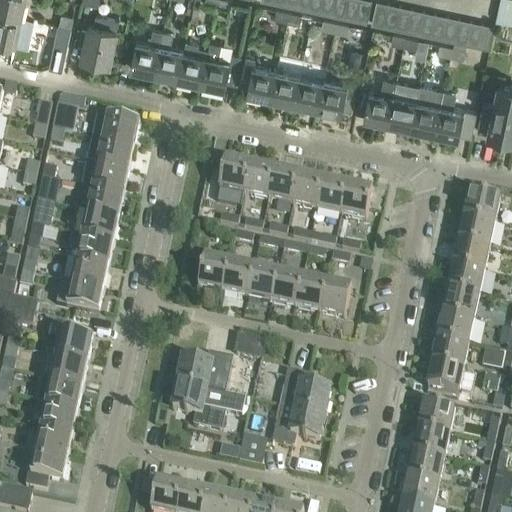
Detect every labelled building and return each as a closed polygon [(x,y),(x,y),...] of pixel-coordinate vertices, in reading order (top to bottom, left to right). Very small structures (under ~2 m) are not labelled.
[(0,0),(0,14),(23,19),(27,0),(0,0)] [(206,0),(205,6),(217,9),(218,0),(206,0)] [(226,0),(218,0),(217,9),(231,12),(233,1),(226,0)] [(261,0),(261,2),(297,9),(298,0),(261,0)] [(298,0),(297,9),(308,12),(311,0),(298,0)] [(311,0),(308,12),(320,14),(323,0),(311,0)] [(366,0),(323,0),(320,14),(368,24),(373,1),(366,0)] [(511,0),(501,0),(500,6),(503,8),(501,17),(511,19),(511,0)] [(372,25),(384,28),(388,4),(377,2),(372,25)] [(388,4),(384,28),(396,31),(401,7),(388,4)] [(401,7),(396,31),(407,33),(412,10),(401,7)] [(412,10),(407,33),(419,36),(424,12),(412,10)] [(274,21),(287,23),(289,14),(276,11),(274,21)] [(424,12),(419,36),(431,38),(436,15),(424,12)] [(21,29),(23,19),(0,14),(0,41),(18,45),(30,47),(33,32),(21,29)] [(289,14),(287,23),(301,26),(303,16),(289,14)] [(118,30),(119,26),(120,20),(97,15),(95,25),(89,24),(81,59),(111,66),(118,30)] [(436,15),(431,38),(443,41),(448,17),(436,15)] [(62,16),(60,26),(72,29),(74,18),(62,16)] [(448,17),(443,41),(455,43),(460,20),(448,17)] [(460,20),(455,43),(467,46),(471,22),(460,20)] [(321,31),(334,34),(337,24),(323,21),(321,31)] [(471,22),(467,46),(478,48),(483,25),(471,22)] [(337,24),(334,34),(347,36),(349,26),(337,24)] [(483,25),(478,48),(490,51),(495,28),(483,25)] [(54,53),(66,55),(72,29),(60,26),(54,53)] [(131,69),(154,74),(163,32),(153,30),(150,43),(137,41),(131,69)] [(163,32),(154,74),(178,79),(184,51),(171,48),(174,35),(163,32)] [(391,46),(404,48),(406,38),(393,36),(391,46)] [(406,38),(404,48),(417,51),(419,41),(406,38)] [(0,41),(0,59),(13,63),(17,45),(0,41)] [(184,51),(178,79),(201,84),(208,50),(200,48),(201,44),(187,41),(185,51),(184,51)] [(208,50),(201,84),(226,89),(227,84),(236,86),(242,57),(232,55),(231,61),(219,58),(220,52),(221,52),(223,44),(211,42),(209,50),(208,50)] [(453,49),(451,58),(464,60),(467,46),(455,43),(454,47),(453,49)] [(438,55),(451,58),(453,49),(440,46),(438,55)] [(352,50),(348,68),(359,71),(363,53),(352,50)] [(246,57),(240,87),(249,89),(247,94),(271,99),(277,71),(255,66),(256,59),(246,57)] [(277,71),(271,99),(295,104),(301,76),(277,71)] [(301,76),(295,104),(319,109),(325,81),(324,81),(326,74),(314,72),(313,78),(301,76)] [(388,124),(394,96),(397,82),(384,79),(381,93),(361,88),(356,113),(365,115),(364,119),(388,124)] [(325,81),(319,109),(342,114),(346,99),(355,101),(357,88),(325,81)] [(418,101),(412,129),(435,134),(444,91),(421,86),(418,101)] [(477,133),(511,140),(511,89),(498,86),(495,106),(483,103),(477,133)] [(444,91),(435,134),(470,141),(476,113),(454,108),(457,94),(444,91)] [(394,96),(388,124),(412,129),(418,101),(394,96)] [(60,100),(58,110),(72,113),(78,114),(84,115),(87,102),(76,100),(65,98),(60,100)] [(41,106),(36,129),(48,132),(53,109),(41,106)] [(53,133),(67,136),(73,137),(78,114),(72,113),(58,110),(53,133)] [(97,118),(92,141),(135,151),(140,127),(108,120),(107,121),(97,118)] [(33,142),(45,144),(48,132),(36,129),(33,142)] [(53,133),(51,146),(63,148),(64,143),(66,144),(67,136),(53,133)] [(92,141),(87,165),(130,174),(135,151),(92,141)] [(220,194),(245,199),(250,168),(226,163),(220,194)] [(28,165),(26,177),(38,179),(41,167),(28,165)] [(82,189),(92,191),(125,198),(130,174),(87,165),(82,189)] [(250,168),(245,199),(269,204),(276,173),(250,168)] [(46,169),(43,181),(56,183),(58,171),(46,169)] [(276,173),(269,204),(293,210),(293,208),(300,179),(276,173)] [(23,190),(35,192),(38,179),(26,177),(23,190)] [(293,208),(293,210),(317,215),(318,213),(324,184),(300,179),(293,208)] [(40,194),(53,196),(56,183),(43,181),(40,194)] [(318,213),(317,215),(342,220),(349,189),(324,184),(318,213)] [(349,189),(342,220),(367,225),(373,194),(349,189)] [(92,191),(87,215),(120,221),(125,198),(92,191)] [(470,196),(464,221),(495,228),(501,203),(470,196)] [(18,211),(16,223),(28,225),(31,214),(18,211)] [(87,215),(82,238),(115,245),(120,221),(87,215)] [(36,216),(33,227),(46,230),(48,219),(36,216)] [(222,218),(221,226),(238,229),(240,222),(222,218)] [(464,221),(459,245),(490,252),(495,228),(464,221)] [(11,248),(23,250),(23,251),(28,225),(16,223),(11,248)] [(247,223),(245,231),(262,235),(264,227),(247,223)] [(33,227),(30,240),(43,243),(46,230),(33,227)] [(271,228),(269,236),(287,240),(289,232),(271,228)] [(295,234),(293,241),(311,245),(313,237),(295,234)] [(253,247),(254,239),(237,236),(235,243),(253,247)] [(82,238),(77,263),(109,269),(115,245),(82,238)] [(319,238),(317,246),(317,247),(335,250),(337,242),(319,238)] [(277,253),(279,245),(279,244),(261,240),(259,249),(277,253)] [(344,244),(342,252),(360,255),(362,248),(344,244)] [(459,245),(454,270),(485,276),(490,252),(459,245)] [(284,254),(308,259),(310,251),(285,246),(284,254)] [(310,251),(308,259),(326,263),(327,255),(310,251)] [(350,268),(351,260),(334,256),(332,264),(350,268)] [(9,258),(6,271),(18,273),(21,261),(9,258)] [(199,292),(224,297),(231,266),(206,261),(199,292)] [(362,262),(360,272),(371,274),(373,264),(362,262)] [(77,263),(72,286),(104,293),(109,269),(77,263)] [(26,264),(23,275),(35,278),(37,266),(26,264)] [(231,266),(224,297),(249,302),(256,271),(231,266)] [(454,270),(449,294),(480,301),(485,276),(454,270)] [(0,281),(0,308),(13,311),(15,300),(13,300),(16,285),(15,285),(18,273),(6,271),(4,282),(0,281)] [(256,271),(249,302),(273,307),(280,276),(256,271)] [(32,291),(35,278),(23,275),(20,289),(32,291)] [(280,276),(273,307),(297,312),(304,281),(280,276)] [(304,281),(297,312),(322,318),(329,287),(304,281)] [(99,318),(104,293),(72,286),(67,311),(99,318)] [(329,287),(322,318),(346,323),(352,292),(329,287)] [(449,294),(444,319),(475,325),(480,301),(449,294)] [(15,300),(13,311),(13,312),(36,317),(38,305),(15,300)] [(0,322),(10,325),(13,311),(0,308),(0,322)] [(13,311),(10,325),(33,330),(36,317),(13,312),(13,311)] [(444,319),(438,343),(469,350),(475,325),(444,319)] [(51,334),(46,357),(89,366),(93,343),(51,334)] [(10,337),(7,349),(19,351),(22,340),(10,337)] [(240,339),(236,358),(259,363),(263,343),(240,339)] [(438,343),(433,367),(464,374),(469,350),(438,343)] [(17,365),(19,351),(7,349),(5,362),(17,365)] [(46,357),(41,380),(83,389),(89,366),(46,357)] [(183,363),(178,388),(210,395),(213,380),(230,383),(234,362),(209,357),(206,368),(183,363)] [(502,375),(510,376),(511,367),(511,357),(506,357),(502,375)] [(459,398),(464,374),(433,367),(428,392),(459,398)] [(288,374),(281,410),(327,420),(332,394),(308,389),(310,379),(288,374)] [(36,405),(46,407),(78,414),(83,389),(41,380),(36,405)] [(497,399),(505,401),(509,383),(501,381),(497,399)] [(0,384),(0,396),(9,399),(12,387),(0,384)] [(244,386),(241,399),(251,402),(254,388),(244,386)] [(207,409),(210,395),(178,388),(172,413),(196,418),(194,428),(223,435),(227,414),(207,409)] [(0,410),(7,412),(9,399),(0,396),(0,410)] [(46,407),(41,431),(73,438),(78,414),(46,407)] [(425,408),(420,432),(450,438),(455,414),(425,408)] [(321,445),(327,420),(281,410),(273,446),(295,450),(297,440),(321,445)] [(491,426),(488,441),(496,443),(500,423),(501,419),(487,416),(485,425),(491,426)] [(41,431),(36,454),(68,461),(73,438),(41,431)] [(420,432),(414,456),(445,462),(450,438),(420,432)] [(511,433),(506,432),(502,451),(511,452),(511,445),(511,433)] [(240,465),(263,470),(268,445),(245,441),(240,465)] [(483,464),(491,466),(496,443),(488,441),(483,464)] [(63,486),(68,461),(36,454),(31,478),(29,478),(26,490),(47,494),(50,483),(63,486)] [(414,456),(409,480),(440,487),(445,462),(414,456)] [(497,475),(505,477),(509,458),(501,456),(497,475)] [(482,470),(478,489),(486,491),(490,472),(482,470)] [(409,480),(404,504),(413,507),(434,511),(440,487),(409,480)] [(492,499),(500,501),(504,482),(496,481),(492,499)] [(151,511),(177,511),(182,490),(158,485),(151,511)] [(478,489),(472,511),(481,511),(486,491),(478,489)] [(182,490),(177,511),(203,511),(207,495),(182,490)] [(0,510),(8,511),(29,511),(33,498),(0,491),(0,493),(0,510)] [(207,495),(203,511),(228,511),(231,500),(207,495)] [(231,500),(228,511),(253,511),(255,505),(231,500)]
